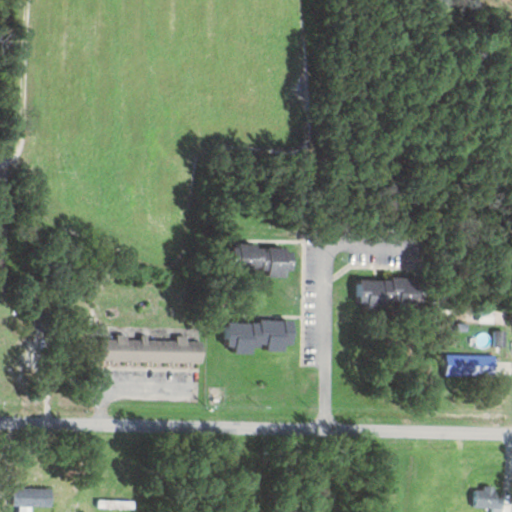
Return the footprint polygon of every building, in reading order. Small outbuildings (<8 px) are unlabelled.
[(288,275),(289,246),(230,246),(229,275),(288,275)] [(355,306),(362,306),(362,310),(420,311),(421,279),(355,278),(355,306)] [(224,320),(224,350),(288,351),(288,321),(224,320)] [(200,363),(200,339),(174,338),(174,339),(114,338),(114,339),(99,338),(99,362),(200,363)] [(443,355),(443,377),(497,377),(497,355),(443,355)] [(472,488),(472,507),(499,507),(499,488),(472,488)]
